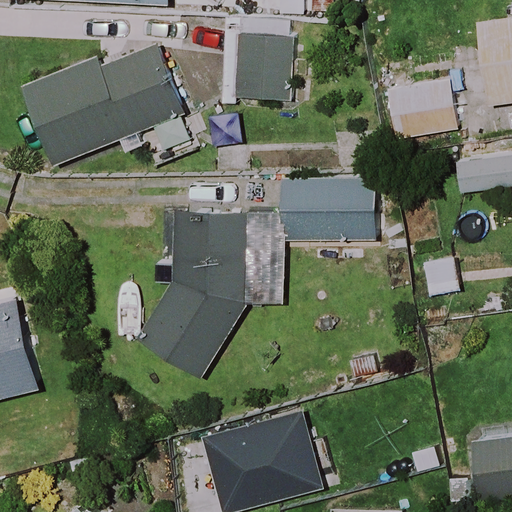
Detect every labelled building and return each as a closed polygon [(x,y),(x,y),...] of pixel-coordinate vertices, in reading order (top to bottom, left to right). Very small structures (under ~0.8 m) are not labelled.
[(291,18),(224,15),(220,97),(287,100),(291,18)] [(511,99),(511,17),(474,23),(485,103),(511,99)] [(48,162),(120,140),(125,155),(146,149),(141,133),(182,120),(157,41),(23,83),(48,162)] [(458,128),(449,76),(381,88),(390,139),(458,128)] [(449,186),(443,150),(415,154),(420,190),(449,186)] [(511,186),(511,152),(454,158),(458,192),(511,186)] [(207,179),(205,205),(184,204),(179,274),(141,332),(202,374),(251,301),(252,209),(259,209),(261,183),(207,179)] [(375,239),(376,181),(279,179),(278,237),(375,239)] [(460,288),(453,254),(420,261),(427,295),(460,288)] [(0,395),(39,386),(16,295),(0,299),(0,395)] [(511,495),(511,430),(469,435),(475,499),(511,495)] [(95,511),(81,498),(68,511),(95,511)]
